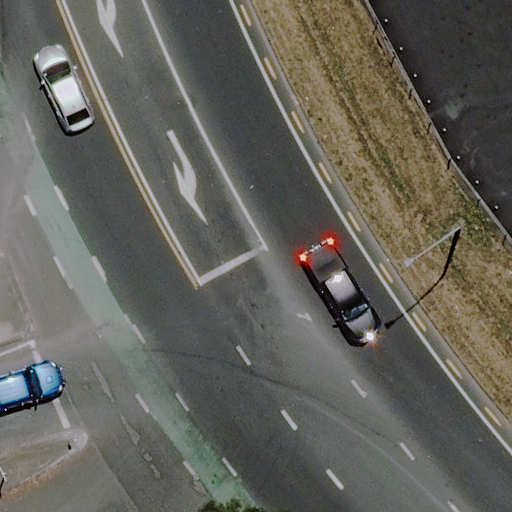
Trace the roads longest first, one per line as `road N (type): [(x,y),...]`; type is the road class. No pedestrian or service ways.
road 1 (trunk): [(267,327),(97,8)]
road 2 (tertiary): [(267,327),(69,447),(0,478)]
road 3 (trunk): [(411,511),(267,327)]
road 4 (trunk): [(97,8),(0,181)]
